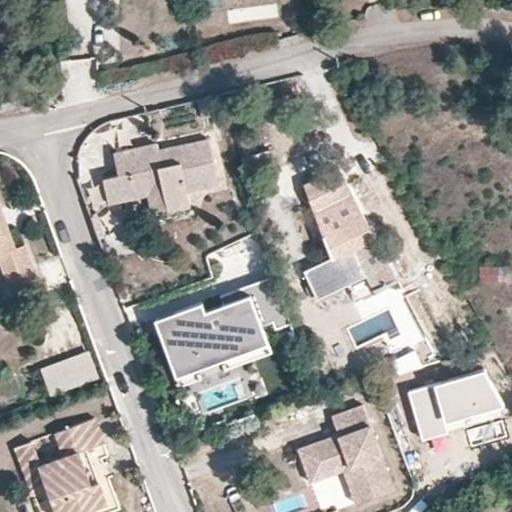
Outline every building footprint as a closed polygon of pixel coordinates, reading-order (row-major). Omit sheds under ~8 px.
[(94,59),(66,61),(67,87),(95,85),(94,59)] [(107,202),(148,194),(164,192),(167,207),(188,203),(186,188),(218,183),(211,139),(159,148),(159,146),(114,153),(118,174),(103,177),(107,202)] [(300,181),(329,255),(350,247),(373,290),(396,279),(374,237),(338,167),(300,181)] [(148,194),(151,209),(167,207),(164,192),(148,194)] [(0,226),(1,229),(8,230),(0,206),(0,205),(0,226)] [(8,230),(1,229),(0,226),(0,205),(0,206),(0,205),(0,254),(15,249),(8,230)] [(15,249),(21,265),(6,271),(12,291),(38,282),(25,245),(15,249)] [(0,254),(0,256),(6,271),(21,265),(15,249),(0,254)] [(482,267),(483,283),(511,283),(510,266),(482,267)] [(275,274),(220,294),(223,303),(205,309),(202,301),(155,318),(172,365),(195,357),(217,349),(237,342),(244,361),(272,350),(263,324),(273,320),(276,327),(292,321),(275,274)] [(237,342),(217,349),(224,368),(244,361),(237,342)] [(88,349),(39,368),(49,397),(99,378),(88,349)] [(202,376),(195,357),(172,365),(179,384),(202,376)] [(486,376),(412,394),(428,445),(455,435),(450,421),(504,408),(486,376)] [(304,442),(312,469),(353,458),(365,497),(397,487),(370,401),(339,411),(344,429),(304,442)] [(98,480),(89,484),(77,452),(86,449),(102,443),(93,418),(53,432),(62,456),(38,464),(29,441),(14,447),(28,488),(45,481),(56,511),(83,511),(106,503),(98,480)] [(86,449),(77,452),(89,484),(98,480),(86,449)] [(356,500),(365,497),(353,458),(312,469),(314,478),(347,468),(356,500)]
